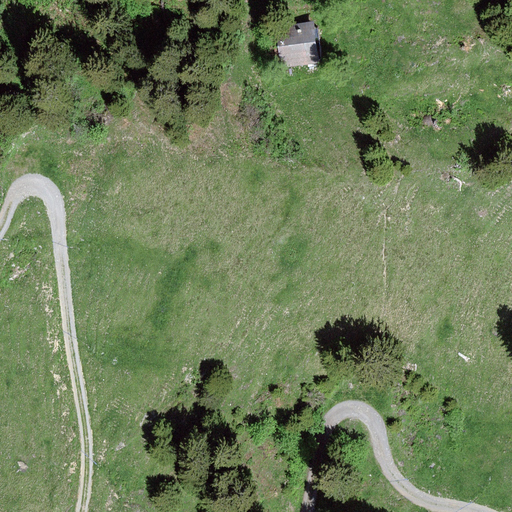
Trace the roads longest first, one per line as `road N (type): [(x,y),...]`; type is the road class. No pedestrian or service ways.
road 1 (track): [(81,511),(86,448),(55,199),(36,182),(24,185),(0,228)]
road 2 (track): [(478,511),(436,505),(396,483),(378,430),(359,409),(346,409),(327,426),(309,511)]
